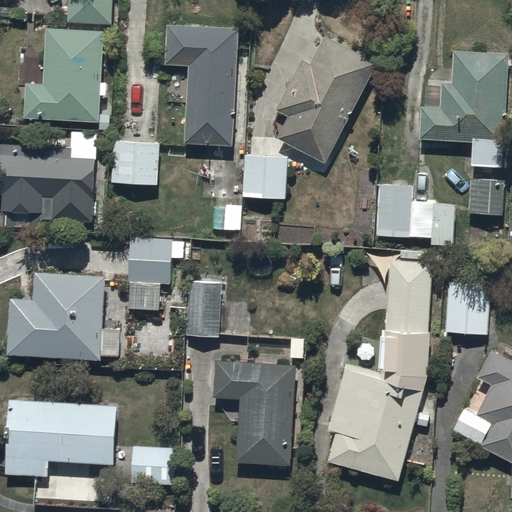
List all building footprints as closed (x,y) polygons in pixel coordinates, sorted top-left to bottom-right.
[(111,0),(66,0),(66,23),(111,25),(111,0)] [(239,26),(167,23),(165,64),(186,65),(182,142),(234,144),(239,26)] [(102,31),(45,28),(42,84),(27,84),(25,118),(97,122),(102,31)] [(287,115),(275,138),(324,165),(379,65),(325,36),(310,63),(304,59),(277,109),(287,115)] [(420,106),(419,139),(471,141),(470,165),(504,167),(509,54),(455,52),(454,85),(441,84),(440,107),(420,106)] [(69,144),(1,142),(0,163),(0,193),(4,193),(3,212),(42,213),(42,219),(94,221),(97,132),(70,131),(69,144)] [(160,144),(113,141),(111,182),(157,185),(160,144)] [(245,154),(243,197),(286,199),(288,156),(245,154)] [(470,179),(469,214),(503,215),(504,180),(470,179)] [(378,185),(377,236),(433,238),(432,243),(454,244),(455,204),(416,203),(417,186),(378,185)] [(225,207),(215,206),(214,229),(242,231),(243,206),(225,205),(225,207)] [(184,242),(172,242),(172,239),(131,238),(128,311),(161,312),(162,284),(171,284),(171,260),(184,260),(184,242)] [(335,431),(327,462),(399,482),(428,379),(433,262),(390,260),(385,374),(347,363),(329,429),(335,431)] [(102,360),(103,355),(117,356),(119,330),(104,329),(107,276),(37,272),(35,299),(9,297),(6,355),(102,360)] [(222,283),(188,282),(186,336),(219,337),(222,283)] [(489,284),(447,283),(446,332),(488,333),(489,284)] [(463,407),(451,431),(511,464),(511,471),(511,499),(511,498),(511,363),(489,352),(476,378),(490,385),(476,415),(463,407)] [(297,365),(216,361),(214,400),(240,401),(236,463),(292,465),(297,365)] [(117,404),(8,399),(4,475),(47,477),(48,462),(114,465),(117,404)] [(133,445),(131,483),(178,484),(180,447),(133,445)]
